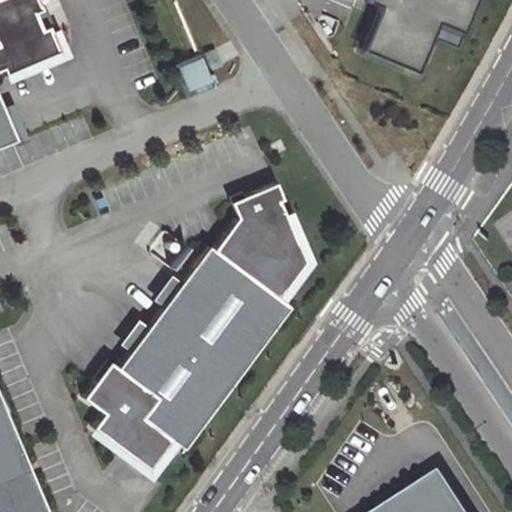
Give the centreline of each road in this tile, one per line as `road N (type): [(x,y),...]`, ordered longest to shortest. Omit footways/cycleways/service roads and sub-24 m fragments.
road 1 (secondary): [(210,511),(387,269)]
road 2 (unclassified): [(235,0),(402,248)]
road 3 (unclassified): [(387,269),(511,457)]
road 4 (secondary): [(421,221),(511,62)]
road 5 (unclassified): [(511,364),(421,221)]
